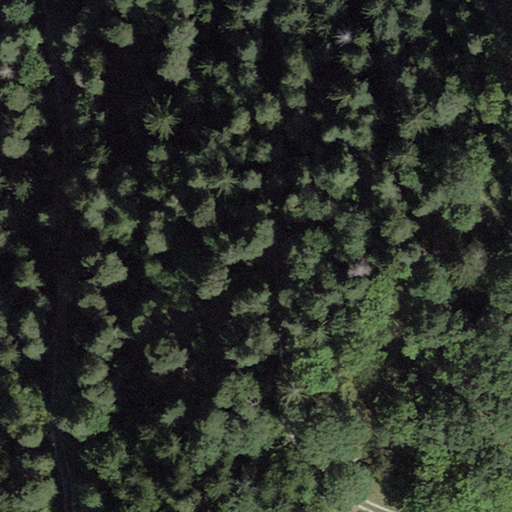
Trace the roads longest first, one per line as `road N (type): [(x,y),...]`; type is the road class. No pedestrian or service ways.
road 1 (track): [(291,0),(298,432),(347,505),(368,511)]
road 2 (track): [(63,0),(77,221),(54,390),(58,511)]
